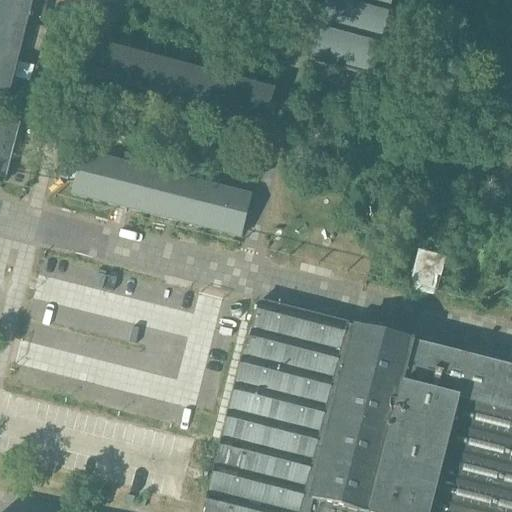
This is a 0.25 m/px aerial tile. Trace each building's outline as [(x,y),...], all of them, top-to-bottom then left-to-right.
[(0,0),(0,177),(2,178),(4,179),(5,177),(4,176),(17,127),(18,125),(16,125),(0,120),(0,98),(8,101),(28,20),(42,23),(47,0),(0,0)] [(391,0),(326,0),(310,62),(371,78),(391,0)] [(274,89),(94,42),(85,75),(265,123),(274,89)] [(196,163),(216,168),(220,152),(200,147),(196,163)] [(240,235),(242,226),(243,224),(246,210),(247,210),(247,208),(247,207),(249,198),(250,199),(250,196),(247,195),(209,185),(206,184),(206,185),(195,182),(195,181),(193,181),(192,181),(168,175),(165,174),(141,168),(138,167),(127,165),(127,164),(125,163),(125,164),(86,154),(87,154),(83,153),(82,156),(80,165),(79,167),(79,168),(76,181),(75,181),(75,184),(73,193),(72,196),(75,197),(75,196),(113,206),(116,207),(127,209),(127,210),(129,211),(130,210),(154,216),(154,217),(157,218),(157,217),(181,223),(181,224),(184,224),(195,227),(198,228),(236,237),(236,238),(239,238),(240,235)] [(441,261),(420,256),(413,285),(433,291),(441,261)] [(259,301),(206,511),(308,511),(354,328),(354,325),(259,301)] [(376,511),(415,343),(354,328),(308,511),(376,511)] [(511,511),(511,366),(415,343),(376,511),(511,511)]
